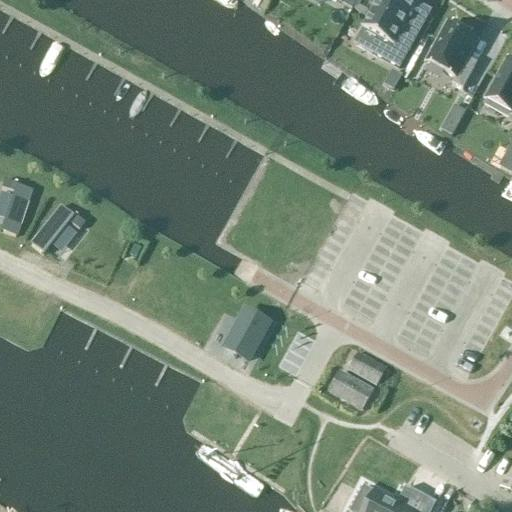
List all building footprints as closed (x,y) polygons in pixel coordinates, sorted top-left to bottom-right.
[(419,3),(414,0),(380,0),(354,47),(400,72),(432,14),(418,6),(419,3)] [(477,43),(449,27),(427,66),(455,81),(452,87),(463,93),(474,72),(464,66),(467,60),(477,43)] [(511,65),(507,63),(486,101),(511,115),(511,65)] [(12,195),(0,231),(0,234),(16,239),(30,194),(16,189),(18,185),(4,181),(1,191),(12,195)] [(59,210),(29,247),(43,258),(68,226),(78,234),(85,225),(74,217),(71,219),(59,210)] [(13,283),(8,295),(32,306),(38,295),(13,283)] [(263,326),(241,314),(220,353),(242,365),(263,326)] [(278,339),(271,352),(310,371),(317,358),(278,339)] [(388,371),(359,355),(349,374),(378,389),(388,371)] [(363,413),(373,395),(339,376),(329,394),(363,413)] [(380,388),(393,394),(399,382),(386,376),(380,388)] [(227,399),(216,418),(236,429),(246,410),(227,399)] [(371,463),(383,467),(380,473),(406,485),(416,460),(380,444),(371,463)] [(511,472),(501,490),(511,497),(511,472)] [(439,511),(451,490),(433,481),(419,507),(402,498),(397,507),(374,495),(366,490),(354,511),(439,511)] [(481,511),(484,508),(476,503),(469,511),(481,511)]
